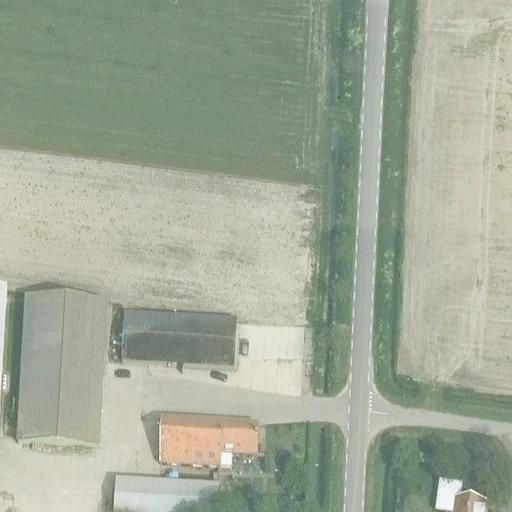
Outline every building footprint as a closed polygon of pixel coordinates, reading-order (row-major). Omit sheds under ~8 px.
[(22,447),(103,450),(108,309),(27,306),(22,447)] [(123,362),(234,368),(237,322),(125,316),(123,362)] [(221,458),(257,459),(259,428),(162,423),(160,467),(221,470),(221,458)] [(487,511),(488,505),(466,501),(469,484),(442,480),(437,511),(487,511)] [(116,484),(115,511),(219,511),(220,489),(116,484)]
